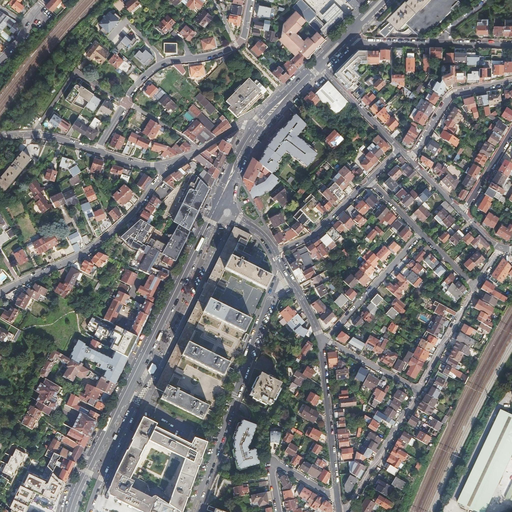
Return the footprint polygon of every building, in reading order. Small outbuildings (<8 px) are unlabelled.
[(20,0),(10,0),(8,4),(11,6),(11,7),(18,12),(19,11),(24,15),(27,12),(22,8),(23,6),(19,2),(20,0)] [(50,0),(46,6),(52,12),(55,9),(56,8),(58,6),(57,5),(61,1),(60,0),(50,0)] [(121,5),(117,0),(116,0),(112,4),(119,10),(122,8),(120,6),(121,5)] [(136,0),(129,0),(125,4),(130,10),(139,2),(136,0)] [(325,39),(348,16),(335,3),(322,17),(327,22),(324,25),(315,16),(317,15),(302,0),(299,0),(292,7),(296,11),(307,22),(317,31),(325,39)] [(355,0),(349,0),(347,2),(354,10),(359,4),(355,0)] [(461,5),(466,0),(411,0),(409,2),(408,1),(406,3),(391,18),(392,20),(382,31),(387,36),(398,26),(400,27),(405,22),(419,36),(431,31),(454,9),(455,10),(461,4),(461,5)] [(240,16),(242,7),(232,5),(231,14),(240,16)] [(259,5),(257,15),(270,17),(272,7),(259,5)] [(204,8),(196,18),(203,25),(207,19),(209,20),(213,15),(204,8)] [(113,14),(108,10),(97,22),(103,27),(101,30),(106,34),(121,17),(115,12),(113,14)] [(288,21),(285,23),(283,23),(282,28),(281,32),(281,36),(279,38),(295,55),(299,51),(306,58),(310,54),(325,39),(317,31),(310,38),(308,36),(303,40),(296,33),(302,27),(301,27),(307,22),(296,11),(287,20),(288,21)] [(11,21),(13,19),(9,17),(6,14),(0,20),(0,30),(6,23),(10,26),(8,29),(13,32),(15,30),(16,25),(11,21)] [(231,14),(230,14),(228,21),(234,22),(233,24),(238,25),(240,16),(231,14)] [(167,16),(158,26),(165,33),(174,22),(167,16)] [(255,21),(254,27),(263,28),(262,29),(267,30),(269,20),(264,19),(264,22),(259,21),(259,22),(255,21)] [(478,19),(478,34),(488,34),(488,19),(478,19)] [(495,36),(505,36),(505,22),(501,22),(501,26),(495,26),(495,36)] [(185,25),(178,33),(188,41),(195,33),(185,25)] [(268,30),(266,41),(275,42),(279,39),(274,35),(275,31),(268,30)] [(117,34),(110,43),(114,46),(121,37),(117,34)] [(130,41),(125,36),(119,42),(125,47),(128,43),(131,45),(136,40),(133,37),(130,41)] [(215,36),(203,39),(206,49),(218,46),(215,36)] [(260,39),(254,45),(262,51),(265,48),(264,48),(266,47),(264,45),(265,44),(260,39)] [(110,53),(96,42),(86,54),(92,59),(100,65),(110,53)] [(176,44),(164,44),(164,53),(177,53),(176,44)] [(262,51),(254,45),(249,50),(252,54),(253,53),(257,57),(262,51)] [(115,48),(115,47),(112,51),(114,53),(123,60),(125,57),(115,48)] [(417,48),(406,48),(406,54),(407,54),(407,59),(406,59),(406,71),(414,71),(414,54),(417,54),(417,48)] [(442,49),(429,48),(429,57),(436,57),(436,59),(442,59),(442,58),(442,51),(442,49)] [(379,53),(379,62),(382,63),(382,60),(390,60),(390,51),(387,51),(387,49),(384,49),(384,51),(381,51),(381,53),(379,53)] [(456,49),(454,49),(454,54),(454,62),(455,62),(457,62),(457,63),(466,63),(466,54),(465,54),(465,52),(465,49),(456,49)] [(492,49),(479,49),(479,54),(479,57),(486,57),(491,57),(491,53),(492,49)] [(150,58),(151,55),(145,50),(141,52),(139,50),(135,56),(143,62),(147,56),(150,58)] [(291,58),(290,60),(297,67),(306,58),(299,51),(295,55),(292,58),(291,58)] [(348,89),(361,76),(355,71),(357,69),(356,67),(359,63),(366,63),(366,51),(357,51),(344,64),(334,74),(348,89)] [(379,52),(366,51),(366,63),(379,64),(379,62),(379,53),(379,52)] [(442,51),(442,58),(444,58),(444,63),(454,63),(454,62),(454,54),(446,54),(446,51),(442,51)] [(123,60),(114,53),(108,60),(117,68),(123,60)] [(467,64),(479,65),(479,57),(479,54),(468,53),(467,64)] [(273,64),(275,62),(267,54),(265,56),(273,64)] [(284,71),(285,72),(289,75),(297,67),(290,60),(289,59),(283,65),(286,69),(284,71)] [(182,65),(173,66),(181,74),(185,73),(182,65)] [(203,65),(190,68),(192,77),(204,75),(203,65)] [(289,75),(285,72),(283,74),(280,72),(283,69),(279,65),(275,69),(271,72),(282,83),(289,75)] [(441,78),(441,81),(444,86),(454,82),(454,72),(454,66),(446,65),(446,69),(450,70),(450,74),(441,78)] [(493,75),(491,75),(491,81),(495,80),(495,76),(503,76),(503,66),(493,66),(493,75)] [(479,75),(479,80),(479,83),(481,83),(482,78),(490,78),(489,70),(480,70),(481,75),(479,75)] [(454,72),(454,82),(461,82),(465,82),(465,73),(454,72)] [(391,75),(391,82),(395,82),(395,84),(399,84),(399,86),(403,87),(404,88),(404,76),(391,75)] [(379,78),(373,85),(378,90),(385,84),(379,78)] [(249,80),(247,82),(226,103),(227,104),(224,107),(235,118),(239,114),(241,116),(261,96),(259,94),(264,90),(256,82),(253,85),(249,80)] [(335,115),(348,103),(327,80),(313,94),(310,90),(302,98),(311,108),(320,99),(335,115)] [(357,80),(349,88),(353,91),(361,84),(357,80)] [(79,91),(90,99),(93,95),(94,94),(80,85),(79,86),(75,83),(65,98),(71,103),(79,91)] [(432,90),(440,95),(444,88),(436,83),(432,90)] [(148,91),(145,93),(151,98),(158,91),(153,87),(151,89),(149,87),(147,90),(148,91)] [(415,95),(404,88),(404,92),(407,93),(408,95),(407,96),(409,97),(412,99),(415,95)] [(508,88),(503,89),(505,100),(510,97),(511,100),(511,99),(511,91),(511,92),(508,88)] [(361,100),(367,106),(376,97),(372,94),(374,92),(371,90),(361,100)] [(434,104),(440,95),(432,90),(430,93),(432,94),(431,96),(428,94),(425,99),(434,104)] [(79,95),(89,101),(90,99),(79,91),(71,103),(72,104),(79,95)] [(491,91),(486,92),(489,104),(489,107),(496,106),(496,103),(500,102),(499,95),(491,96),(491,95),(491,91)] [(214,107),(200,93),(197,97),(206,106),(205,107),(211,114),(214,112),(216,109),(214,107)] [(171,98),(166,94),(159,101),(170,111),(171,109),(174,112),(178,107),(169,100),(171,98)] [(89,101),(86,105),(93,110),(100,100),(93,95),(90,99),(89,101)] [(381,100),(385,105),(390,100),(386,95),(381,100)] [(471,99),(470,95),(462,97),(464,105),(461,107),(466,115),(467,115),(466,114),(468,111),(469,109),(472,109),(474,118),(479,117),(474,101),(472,101),(471,99)] [(485,114),(479,117),(480,122),(487,117),(490,114),(489,107),(489,104),(487,105),(485,96),(476,97),(478,106),(483,105),(485,114)] [(105,99),(98,109),(104,113),(105,111),(109,114),(114,106),(111,104),(110,102),(105,99)] [(431,104),(425,101),(419,111),(427,116),(432,108),(430,107),(431,104)] [(71,103),(67,109),(68,109),(80,114),(84,108),(72,104),(71,103)] [(370,108),(376,114),(381,109),(382,109),(379,106),(378,105),(378,106),(377,107),(374,104),(370,108)] [(190,110),(188,112),(195,119),(197,120),(209,132),(214,127),(201,113),(201,112),(193,105),(189,109),(190,110)] [(293,106),(290,109),(295,114),(297,116),(300,113),(293,106)] [(381,109),(376,114),(384,123),(390,118),(394,114),(389,109),(386,113),(385,113),(384,112),(386,110),(383,107),(382,109),(381,109)] [(423,124),(427,116),(419,111),(414,108),(412,112),(415,114),(414,115),(416,116),(415,118),(414,120),(419,123),(420,122),(423,124)] [(448,117),(448,118),(456,123),(462,115),(453,109),(448,117)] [(511,112),(506,109),(501,117),(509,122),(511,117),(511,112)] [(195,119),(188,112),(187,112),(185,115),(192,122),(195,119)] [(57,126),(62,119),(54,114),(49,121),(56,127),(57,126)] [(264,168),(271,173),(278,165),(276,163),(286,150),(288,151),(288,153),(295,158),(296,157),(307,166),(310,162),(311,163),(314,159),(313,158),(316,154),(305,145),(306,144),(299,139),(298,140),(295,138),(305,125),(297,116),(295,114),(273,137),(266,146),(258,163),(261,165),(264,168)] [(89,125),(87,128),(84,134),(93,140),(99,131),(95,129),(100,121),(94,116),(89,123),(90,124),(89,125)] [(211,133),(215,137),(231,127),(229,125),(226,120),(222,116),(220,118),(222,121),(211,133)] [(391,118),(385,124),(391,130),(398,124),(391,118)] [(439,121),(436,127),(443,130),(444,129),(455,136),(459,129),(461,126),(456,123),(448,118),(444,123),(447,124),(446,125),(439,121)] [(71,125),(62,119),(57,126),(66,132),(71,125)] [(156,124),(156,123),(151,120),(143,133),(152,139),(159,130),(161,126),(156,124)] [(197,138),(204,144),(215,137),(211,133),(209,132),(197,120),(193,124),(188,129),(187,129),(182,134),(185,136),(193,142),(197,138)] [(76,121),(72,126),(84,134),(87,128),(76,121)] [(491,125),(489,129),(489,130),(492,131),(493,131),(501,136),(500,136),(503,138),(509,129),(506,127),(503,126),(504,124),(499,121),(495,127),(491,125)] [(407,133),(414,138),(417,133),(414,131),(418,125),(412,122),(410,126),(411,127),(407,133)] [(396,129),(390,134),(393,137),(399,132),(396,129)] [(238,130),(223,140),(232,145),(239,131),(238,130)] [(331,147),(330,149),(334,153),(335,151),(338,148),(335,145),(339,141),(342,138),(334,130),(324,140),(325,141),(331,147)] [(495,146),(500,136),(493,132),(492,131),(489,130),(487,133),(490,134),(492,135),(488,142),(495,146)] [(455,145),(458,140),(444,131),(440,136),(455,145)] [(140,136),(132,132),(123,152),(127,154),(130,146),(128,145),(131,141),(136,144),(140,136)] [(433,132),(430,137),(437,142),(439,138),(436,136),(434,133),(433,132)] [(411,143),(414,138),(407,133),(402,140),(408,144),(409,142),(411,143)] [(115,134),(110,145),(120,149),(125,138),(115,134)] [(150,141),(140,136),(136,144),(144,147),(146,148),(150,141)] [(181,154),(188,151),(191,146),(185,141),(181,138),(179,140),(183,144),(179,147),(175,144),(171,148),(178,155),(181,154)] [(383,152),(383,153),(389,148),(382,141),(379,138),(374,143),(377,146),(383,152)] [(223,140),(218,147),(217,147),(218,148),(220,151),(227,155),(232,145),(223,140)] [(432,141),(429,145),(427,149),(435,154),(436,151),(439,153),(441,149),(438,148),(440,145),(432,141)] [(175,156),(178,155),(171,148),(168,146),(155,142),(153,148),(165,151),(165,152),(164,152),(162,155),(160,155),(161,160),(165,159),(175,156)] [(479,153),(488,158),(492,151),(494,147),(486,142),(479,152),(479,153)] [(218,148),(217,147),(218,147),(216,144),(209,148),(198,155),(217,170),(219,171),(227,155),(220,151),(219,153),(215,152),(218,148)] [(368,148),(367,149),(369,151),(375,157),(376,159),(380,155),(380,156),(383,152),(377,146),(375,147),(372,144),(368,148)] [(366,171),(377,160),(376,159),(375,157),(369,151),(367,149),(366,148),(361,152),(366,156),(365,157),(362,160),(364,161),(360,165),(366,171)] [(22,152),(0,177),(0,191),(2,192),(3,191),(4,192),(7,189),(6,188),(21,170),(22,171),(31,160),(22,152)] [(483,166),(488,158),(479,153),(474,161),(483,166)] [(208,168),(206,171),(215,179),(219,171),(217,170),(198,155),(194,158),(208,168)] [(406,161),(401,156),(398,159),(397,160),(402,165),(406,161)] [(434,163),(422,156),(421,159),(421,161),(424,163),(423,164),(431,168),(434,163)] [(67,159),(62,157),(58,169),(61,170),(62,167),(69,170),(73,176),(77,174),(87,169),(88,168),(85,160),(79,159),(73,162),(67,160),(67,159)] [(252,158),(243,177),(243,181),(249,193),(252,189),(254,183),(252,182),(256,176),(261,178),(263,174),(267,177),(271,173),(264,168),(263,169),(262,171),(259,169),(260,167),(261,165),(258,163),(252,158)] [(94,159),(91,171),(99,174),(103,162),(94,159)] [(501,166),(510,171),(511,167),(511,164),(505,160),(504,161),(503,160),(501,164),(502,165),(501,166)] [(190,169),(191,171),(194,174),(196,172),(194,170),(198,165),(193,161),(187,164),(191,168),(190,169)] [(436,174),(442,178),(447,169),(437,163),(433,170),(437,173),(436,174)] [(187,164),(178,170),(179,171),(183,175),(190,168),(187,164)] [(345,167),(350,173),(351,172),(357,178),(363,173),(357,167),(352,171),(350,170),(348,167),(349,166),(347,164),(344,167),(345,167)] [(465,173),(467,174),(468,175),(472,178),(475,179),(476,177),(481,169),(473,164),(471,167),(470,169),(468,168),(465,173)] [(127,185),(132,171),(123,169),(124,167),(116,165),(116,166),(113,165),(110,172),(117,174),(118,173),(122,175),(120,181),(126,183),(127,185)] [(390,178),(394,181),(402,173),(395,166),(387,174),(390,178)] [(498,172),(507,177),(510,171),(501,166),(498,172)] [(341,177),(348,183),(354,177),(350,173),(345,167),(338,173),(341,177)] [(206,171),(202,168),(198,174),(211,188),(215,179),(206,171)] [(88,173),(87,169),(77,174),(79,178),(88,173)] [(405,177),(409,180),(417,172),(413,169),(405,177)] [(45,173),(44,175),(45,176),(44,179),(52,182),(56,173),(48,170),(46,173),(45,173)] [(174,173),(170,176),(174,180),(176,182),(183,176),(183,175),(179,171),(177,172),(176,171),(174,173)] [(488,188),(501,195),(503,193),(506,195),(507,193),(500,189),(507,177),(498,172),(488,188)] [(271,173),(267,177),(264,181),(257,185),(254,190),(252,189),(249,193),(250,194),(253,200),(254,199),(258,197),(271,190),(280,180),(271,173)] [(79,178),(77,174),(73,176),(69,179),(71,185),(80,181),(79,178)] [(144,191),(152,180),(144,174),(136,186),(144,191)] [(457,185),(458,182),(456,180),(454,182),(446,174),(444,176),(445,177),(441,181),(448,188),(450,186),(454,190),(457,185)] [(472,178),(468,175),(462,184),(469,189),(475,179),(472,178)] [(170,176),(163,182),(168,185),(169,184),(174,180),(170,176)] [(198,177),(175,223),(179,225),(189,232),(199,213),(210,190),(205,185),(198,177)] [(334,183),(342,191),(349,184),(348,183),(341,177),(334,183)] [(392,191),(398,185),(394,181),(390,178),(384,184),(392,191)] [(38,186),(35,180),(25,188),(27,191),(26,191),(29,197),(27,198),(30,203),(28,204),(31,209),(30,210),(33,215),(44,209),(53,205),(52,204),(43,206),(42,204),(44,203),(39,192),(46,189),(45,188),(38,189),(37,187),(38,186)] [(45,188),(46,189),(47,193),(54,189),(52,185),(49,187),(47,184),(44,186),(45,188)] [(130,199),(135,205),(138,200),(125,186),(112,197),(122,208),(120,209),(125,215),(133,206),(128,201),(130,199)] [(290,200),(291,198),(284,191),(285,190),(281,186),(272,196),(271,195),(270,196),(275,201),(277,199),(284,206),(290,200)] [(338,188),(333,193),(338,199),(344,193),(338,188)] [(484,194),(492,199),(494,196),(501,201),(504,197),(501,195),(488,188),(484,194)] [(403,191),(401,189),(398,192),(395,196),(399,201),(406,195),(402,191),(403,191)] [(76,203),(79,202),(77,198),(75,195),(73,190),(67,193),(62,195),(63,197),(66,203),(67,205),(72,203),(73,204),(76,203)] [(92,190),(85,193),(88,202),(95,199),(92,190)] [(425,190),(418,196),(424,203),(425,202),(431,196),(425,190)] [(462,190),(457,198),(462,201),(467,193),(462,190)] [(53,205),(54,208),(66,203),(63,197),(62,195),(61,193),(50,199),(52,204),(53,205)] [(77,194),(81,205),(88,202),(85,193),(81,195),(81,193),(77,194)] [(329,202),(331,205),(337,199),(331,193),(325,198),(329,202)] [(309,220),(312,222),(325,210),(310,194),(305,199),(308,203),(301,211),(309,220)] [(372,207),(371,207),(373,210),(376,207),(374,205),(378,201),(375,198),(372,195),(366,201),(372,207)] [(408,195),(401,202),(405,207),(413,199),(408,195)] [(153,196),(148,203),(157,208),(161,202),(153,196)] [(483,199),(478,208),(486,213),(491,204),(483,199)] [(256,202),(255,203),(259,211),(267,203),(265,200),(261,202),(260,200),(256,202)] [(360,213),(362,215),(369,208),(362,201),(355,208),(357,210),(359,212),(360,213)] [(413,201),(407,207),(409,210),(416,204),(413,201)] [(454,210),(445,201),(440,205),(444,209),(443,210),(444,211),(443,213),(441,211),(437,216),(434,218),(437,221),(440,224),(449,216),(454,210)] [(327,210),(332,205),(331,205),(329,202),(324,207),(327,210)] [(424,203),(421,205),(427,211),(430,208),(425,202),(424,203)] [(143,208),(142,210),(150,215),(154,209),(148,204),(144,209),(143,208)] [(350,216),(357,210),(355,208),(352,205),(345,211),(350,216)] [(380,221),(388,211),(382,205),(375,213),(374,215),(375,216),(380,221)] [(421,205),(413,213),(423,223),(431,215),(427,211),(421,205)] [(122,217),(125,215),(120,209),(118,212),(115,208),(108,213),(114,220),(120,215),(122,217)] [(301,211),(299,209),(292,217),(293,218),(297,221),(302,226),(304,223),(305,224),(306,224),(307,223),(308,223),(308,222),(309,221),(309,220),(301,211)] [(101,210),(92,213),(96,222),(104,218),(101,210)] [(352,220),(346,214),(343,211),(337,216),(340,219),(340,220),(343,224),(346,227),(347,229),(354,222),(352,220)] [(390,225),(396,218),(393,216),(389,213),(388,211),(382,218),(380,221),(379,223),(381,225),(384,221),(390,225)] [(143,212),(139,218),(146,222),(150,215),(143,212)] [(280,225),(285,223),(280,213),(270,219),(275,228),(280,225)] [(357,216),(354,220),(359,225),(358,226),(359,226),(359,227),(360,228),(367,220),(366,219),(364,217),(362,215),(360,213),(358,215),(359,215),(358,216),(357,215),(356,215),(357,216)] [(488,213),(482,224),(484,225),(485,224),(488,226),(488,225),(494,216),(488,213)] [(449,216),(440,224),(445,230),(454,221),(455,222),(461,216),(458,214),(452,219),(449,216)] [(494,216),(488,225),(491,227),(493,228),(499,219),(494,216)] [(112,226),(108,219),(98,227),(99,229),(101,235),(112,226)] [(119,238),(140,220),(138,219),(117,238),(131,253),(135,256),(136,254),(132,252),(119,238)] [(397,219),(389,228),(391,229),(393,227),(399,233),(404,227),(399,223),(400,222),(397,219)] [(150,226),(140,220),(119,238),(132,252),(136,254),(138,249),(142,243),(150,226)] [(302,226),(297,221),(291,228),(298,234),(304,227),(302,226)] [(346,227),(343,224),(339,221),(333,226),(340,233),(346,227)] [(507,229),(502,238),(506,240),(507,238),(509,239),(510,239),(511,236),(511,235),(510,234),(511,230),(511,224),(507,229)] [(161,232),(150,226),(142,243),(147,246),(151,248),(163,255),(165,256),(175,261),(183,246),(185,240),(189,232),(179,225),(172,239),(161,232)] [(449,237),(450,238),(455,234),(456,232),(458,230),(460,228),(457,225),(456,226),(453,230),(452,231),(450,228),(447,231),(445,233),(444,232),(441,235),(442,236),(440,238),(444,243),(449,237)] [(364,231),(368,235),(372,230),(368,226),(364,231)] [(368,235),(366,237),(370,240),(377,232),(381,236),(383,233),(376,226),(372,230),(368,235)] [(501,237),(507,229),(501,226),(496,234),(501,237)] [(185,328),(155,388),(164,392),(167,386),(168,386),(174,373),(176,369),(182,356),(188,342),(189,343),(195,329),(198,325),(204,313),(203,312),(210,299),(212,296),(217,286),(224,289),(226,284),(219,281),(225,269),(266,289),(273,275),(271,264),(264,260),(266,255),(261,253),(262,250),(259,248),(259,247),(254,245),(252,249),(254,250),(251,255),(243,251),(251,235),(234,227),(208,279),(207,283),(205,282),(203,288),(204,289),(185,328)] [(333,237),(338,232),(332,227),(328,231),(333,237)] [(11,228),(5,231),(9,238),(15,235),(11,228)] [(79,234),(82,239),(90,236),(86,228),(85,228),(78,231),(79,234)] [(405,228),(398,235),(405,241),(411,234),(405,228)] [(290,231),(285,234),(286,234),(285,235),(286,237),(284,239),(282,240),(282,241),(283,243),(288,240),(296,235),(298,234),(292,229),(290,231)] [(458,230),(456,232),(462,239),(465,236),(458,230)] [(71,244),(80,240),(77,232),(68,236),(71,244)] [(450,238),(448,240),(452,244),(455,246),(462,239),(456,232),(455,234),(450,238)] [(52,233),(43,238),(48,249),(58,244),(52,233)] [(282,240),(284,239),(281,233),(273,237),(277,244),(282,241),(282,240)] [(333,241),(327,234),(326,234),(325,233),(323,235),(323,236),(321,238),(324,241),(322,242),(323,243),(327,248),(329,251),(333,247),(330,243),(333,241)] [(462,239),(467,245),(473,239),(467,234),(465,236),(462,239)] [(491,247),(479,235),(470,244),(470,245),(475,249),(477,246),(479,243),(480,242),(481,244),(488,250),(491,247)] [(48,249),(43,238),(33,243),(34,246),(38,254),(48,249)] [(320,240),(314,244),(320,252),(319,253),(321,255),(322,257),(323,256),(329,251),(327,248),(323,243),(320,240)] [(75,253),(83,248),(80,242),(72,246),(75,253)] [(399,247),(399,246),(396,243),(395,244),(394,243),(389,247),(395,253),(400,248),(399,247)] [(319,257),(321,255),(319,253),(317,250),(313,244),(307,248),(314,258),(317,255),(319,257)] [(427,245),(413,259),(417,263),(418,264),(432,250),(427,245)] [(74,253),(75,253),(72,246),(71,246),(63,250),(66,256),(74,253)] [(381,261),(381,262),(384,259),(386,256),(391,252),(386,248),(384,246),(375,256),(378,259),(379,259),(381,261)] [(301,259),(304,266),(305,266),(305,267),(306,267),(307,268),(308,268),(309,268),(310,267),(311,267),(312,266),(312,265),(312,264),(312,263),(312,262),(306,247),(298,251),(301,259)] [(346,247),(342,251),(345,255),(347,257),(351,253),(346,247)] [(163,255),(151,248),(139,270),(146,273),(160,280),(165,282),(170,271),(164,268),(162,272),(155,269),(163,255)] [(298,251),(296,248),(291,251),(292,253),(295,259),(299,258),(300,259),(301,259),(298,251)] [(16,258),(20,265),(27,260),(25,257),(22,250),(15,254),(16,256),(17,257),(16,258)] [(367,262),(373,268),(376,264),(374,263),(375,262),(378,259),(375,256),(370,251),(369,251),(363,258),(367,262)] [(469,259),(475,265),(477,264),(478,264),(484,258),(477,251),(469,259)] [(59,260),(62,258),(59,252),(51,255),(51,256),(54,262),(59,260)] [(94,258),(92,261),(98,267),(104,261),(97,254),(94,257),(94,258)] [(424,262),(432,270),(438,263),(429,255),(424,260),(424,262)] [(172,267),(175,261),(165,256),(162,262),(172,267)] [(291,259),(287,262),(295,276),(306,270),(303,265),(301,266),(300,264),(297,266),(295,261),(293,263),(291,259)] [(469,271),(475,265),(469,259),(463,265),(469,271)] [(510,274),(511,271),(511,268),(503,259),(489,279),(496,284),(498,280),(501,282),(502,280),(503,281),(506,277),(505,277),(506,274),(508,275),(510,274)] [(411,271),(416,276),(423,268),(418,264),(417,263),(416,264),(411,260),(408,264),(409,265),(407,267),(408,268),(411,271)] [(83,265),(81,269),(88,273),(93,265),(85,261),(82,265),(83,265)] [(360,270),(368,277),(375,270),(373,268),(367,262),(360,269),(360,270)] [(440,264),(433,271),(440,278),(447,271),(440,264)] [(18,270),(22,277),(28,273),(29,273),(25,266),(18,270)] [(410,283),(412,285),(419,278),(416,276),(411,271),(408,268),(407,267),(406,267),(406,266),(399,273),(410,283)] [(306,270),(295,276),(297,280),(304,275),(306,279),(310,277),(310,278),(314,276),(313,275),(315,274),(311,267),(310,267),(306,270)] [(77,277),(79,273),(79,272),(71,269),(64,282),(71,286),(72,287),(77,277)] [(138,275),(127,269),(121,281),(132,286),(138,275)] [(359,282),(361,285),(365,281),(367,282),(369,280),(370,279),(368,277),(360,270),(353,277),(359,282)] [(2,272),(2,273),(4,275),(6,278),(10,282),(11,282),(2,272)] [(398,287),(403,290),(410,283),(399,273),(398,272),(394,276),(398,280),(400,281),(396,285),(398,287)] [(152,297),(160,280),(146,273),(145,276),(148,277),(144,287),(140,286),(137,291),(145,295),(144,297),(146,298),(145,300),(152,303),(154,298),(152,297)] [(321,273),(311,279),(314,283),(316,287),(324,283),(326,282),(321,273)] [(350,288),(351,289),(359,282),(353,277),(350,274),(343,281),(350,288)] [(444,288),(447,290),(454,279),(455,277),(451,274),(444,282),(447,285),(444,288)] [(0,287),(10,282),(6,278),(1,282),(0,282),(0,287)] [(447,290),(445,293),(454,302),(460,296),(462,294),(461,293),(465,290),(464,289),(458,283),(457,283),(454,279),(447,290)] [(335,287),(329,280),(326,282),(324,283),(327,287),(328,286),(330,291),(335,287)] [(498,299),(505,303),(507,299),(493,290),(495,287),(486,281),(481,289),(485,291),(486,292),(498,299)] [(64,297),(71,286),(64,282),(62,286),(60,284),(55,292),(64,297)] [(119,291),(115,299),(123,303),(139,311),(148,316),(154,304),(152,303),(145,300),(143,306),(130,299),(131,297),(128,295),(132,288),(120,282),(117,290),(119,291)] [(47,290),(35,284),(33,287),(36,289),(34,292),(40,295),(41,295),(43,296),(47,290)] [(386,288),(399,300),(403,296),(400,293),(403,291),(403,290),(398,287),(396,285),(395,284),(393,287),(390,284),(386,288)] [(323,285),(315,289),(319,296),(327,292),(323,285)] [(31,290),(28,288),(27,291),(30,293),(28,296),(37,300),(40,295),(34,292),(31,290)] [(350,300),(356,294),(351,289),(350,288),(344,294),(350,300)] [(492,307),(493,308),(498,299),(486,292),(481,301),(492,307)] [(15,305),(24,310),(26,306),(29,308),(33,299),(21,293),(20,296),(19,296),(16,301),(15,305)] [(377,293),(370,301),(370,302),(372,303),(376,307),(380,303),(389,311),(386,314),(393,321),(397,316),(399,314),(392,307),(377,293)] [(342,294),(334,301),(335,303),(340,307),(348,299),(342,294)] [(113,324),(123,303),(115,299),(104,320),(113,324)] [(251,319),(210,299),(203,312),(204,313),(244,332),(251,319)] [(328,310),(318,299),(310,305),(316,315),(318,312),(322,316),(328,310)] [(394,305),(392,307),(399,314),(405,306),(404,306),(402,304),(402,305),(396,299),(392,303),(394,305)] [(480,300),(479,300),(475,308),(475,309),(481,312),(488,315),(491,310),(495,312),(497,310),(492,308),(492,307),(481,301),(480,300)] [(439,308),(435,314),(445,319),(446,316),(444,315),(446,311),(454,316),(456,313),(437,302),(435,306),(439,308)] [(365,310),(372,317),(379,310),(376,307),(372,303),(365,310)] [(281,314),(288,323),(291,321),(297,315),(297,314),(296,312),(295,312),(293,313),(289,308),(281,314)] [(0,318),(11,324),(17,313),(11,309),(8,314),(4,311),(4,312),(1,317),(0,318)] [(371,321),(374,319),(372,317),(365,310),(362,313),(363,313),(362,315),(360,316),(365,321),(366,320),(369,323),(371,321)] [(124,318),(117,326),(127,331),(138,337),(148,316),(139,311),(133,323),(128,321),(126,326),(124,325),(127,320),(124,318)] [(325,324),(334,316),(329,311),(320,319),(325,324)] [(481,322),(491,328),(493,324),(489,321),(491,317),(488,315),(481,312),(480,313),(476,320),(481,322)] [(288,324),(295,332),(301,327),(304,323),(297,315),(291,321),(288,323),(288,324)] [(362,325),(364,322),(358,316),(355,319),(356,320),(352,324),(356,327),(360,323),(362,325)] [(103,319),(93,339),(105,345),(107,341),(105,340),(113,324),(104,320),(103,319)] [(430,334),(436,336),(442,326),(435,322),(431,329),(429,327),(426,332),(430,334)] [(484,335),(486,336),(491,328),(481,322),(479,327),(486,331),(484,335)] [(468,337),(469,337),(473,329),(464,324),(460,332),(468,337)] [(389,327),(388,328),(387,330),(394,334),(397,327),(393,325),(391,328),(389,327)] [(343,333),(349,338),(351,335),(350,333),(353,330),(349,326),(343,333)] [(305,336),(308,331),(303,329),(301,327),(295,332),(297,334),(304,338),(305,336)] [(0,328),(0,340),(4,343),(6,342),(7,340),(7,338),(9,338),(11,334),(8,333),(8,332),(0,328)] [(114,339),(110,348),(128,357),(135,342),(138,337),(127,331),(122,343),(114,339)] [(426,332),(425,331),(421,339),(422,339),(423,340),(434,345),(437,340),(429,336),(430,334),(426,332)] [(344,343),(349,338),(343,333),(342,332),(336,338),(337,340),(344,343)] [(457,341),(467,346),(468,343),(466,342),(468,337),(458,332),(455,337),(454,339),(456,340),(457,341)] [(369,336),(367,339),(364,346),(373,351),(374,351),(378,342),(379,341),(369,336)] [(353,337),(351,339),(347,344),(360,351),(364,343),(353,337)] [(378,342),(374,351),(375,351),(380,354),(381,353),(385,347),(388,341),(386,340),(384,338),(382,342),(381,344),(379,343),(378,342)] [(93,339),(88,348),(98,353),(99,350),(114,356),(112,361),(124,367),(128,357),(110,348),(105,345),(93,339)] [(434,345),(423,340),(422,339),(418,347),(419,347),(428,352),(430,349),(432,350),(434,345)] [(307,344),(301,352),(297,359),(303,362),(304,363),(305,360),(302,358),(312,345),(306,341),(305,343),(307,344)] [(457,341),(453,348),(463,354),(467,356),(470,351),(468,350),(469,347),(467,346),(457,341)] [(230,363),(189,343),(188,342),(182,356),(223,376),(230,363)] [(117,381),(124,367),(112,361),(97,354),(98,353),(88,348),(79,343),(70,359),(79,364),(83,357),(84,357),(86,358),(87,357),(97,362),(96,365),(105,370),(103,374),(117,381)] [(425,360),(429,353),(428,352),(419,347),(418,347),(417,346),(412,354),(425,360)] [(392,351),(385,347),(381,353),(384,355),(384,357),(382,356),(380,360),(390,366),(391,366),(392,366),(398,355),(392,352),(392,351)] [(70,359),(51,348),(42,368),(47,371),(49,368),(51,369),(52,365),(51,364),(53,360),(56,362),(58,359),(64,362),(62,365),(66,367),(65,369),(65,368),(61,374),(66,377),(72,380),(75,375),(77,370),(87,376),(90,371),(80,365),(79,364),(70,359)] [(453,349),(448,357),(457,362),(459,363),(463,354),(453,349)] [(99,350),(98,353),(97,354),(112,361),(114,356),(99,350)] [(412,354),(407,351),(402,359),(401,361),(398,360),(393,369),(400,373),(402,370),(403,371),(407,363),(408,362),(412,354)] [(157,352),(154,358),(161,361),(164,356),(157,352)] [(335,353),(327,354),(329,371),(335,370),(337,370),(335,353)] [(420,368),(425,360),(412,354),(408,362),(407,363),(411,365),(406,374),(413,378),(419,367),(420,368)] [(449,362),(447,364),(454,368),(457,370),(460,366),(456,364),(457,362),(448,357),(447,361),(449,362)] [(339,359),(338,358),(337,370),(343,369),(344,368),(346,363),(342,361),(339,359)] [(446,374),(451,377),(453,375),(454,375),(464,380),(467,376),(450,367),(445,364),(444,367),(441,372),(443,373),(446,374)] [(47,371),(42,368),(39,375),(41,376),(46,379),(49,372),(47,371)] [(307,368),(302,375),(307,378),(310,380),(314,372),(307,368)] [(343,369),(337,370),(335,370),(335,379),(347,377),(346,369),(344,368),(343,369)] [(360,368),(355,377),(362,381),(367,372),(360,368)] [(176,369),(174,373),(181,377),(183,372),(176,369)] [(111,392),(115,384),(105,379),(101,377),(90,371),(87,376),(89,377),(93,379),(98,382),(98,383),(96,388),(110,395),(111,392)] [(301,378),(302,379),(305,381),(307,378),(302,375),(300,374),(296,372),(295,372),(294,374),(297,376),(298,376),(301,378)] [(261,373),(249,395),(269,406),(281,383),(261,373)] [(117,381),(103,374),(101,377),(105,379),(115,384),(117,381)] [(368,375),(362,386),(373,392),(379,381),(368,375)] [(46,379),(41,376),(26,403),(32,407),(43,413),(45,415),(50,417),(56,421),(60,413),(66,404),(65,403),(69,393),(64,390),(46,379)] [(292,384),(291,383),(288,388),(289,389),(292,387),(294,388),(295,385),(298,387),(302,379),(301,378),(298,376),(297,376),(292,384)] [(382,376),(377,385),(382,387),(385,383),(384,382),(386,378),(382,376)] [(432,387),(439,391),(443,384),(446,386),(447,384),(447,383),(437,377),(433,385),(432,387)] [(110,395),(96,388),(87,384),(86,388),(86,389),(87,390),(85,395),(105,405),(110,395)] [(209,406),(168,386),(167,386),(164,392),(160,399),(161,399),(202,419),(209,406)] [(433,398),(435,399),(440,391),(439,391),(432,387),(431,387),(427,394),(433,398)] [(374,399),(380,402),(380,403),(386,393),(383,392),(383,393),(376,389),(373,394),(376,396),(374,399)] [(333,408),(352,406),(352,399),(348,399),(347,390),(342,391),(342,394),(339,394),(339,396),(338,396),(338,399),(339,399),(339,400),(340,404),(333,404),(333,408)] [(397,390),(393,397),(401,402),(405,395),(397,390)] [(79,392),(77,397),(79,398),(79,399),(92,406),(102,412),(105,405),(85,395),(79,392)] [(422,401),(429,405),(433,398),(427,394),(426,394),(422,392),(420,395),(424,397),(422,401)] [(72,394),(67,405),(79,411),(80,407),(79,407),(78,406),(77,405),(78,400),(79,399),(79,398),(77,397),(72,394)] [(310,394),(306,401),(314,406),(319,399),(310,394)] [(374,399),(373,399),(372,401),(373,402),(371,405),(374,407),(377,403),(379,404),(380,402),(374,399)] [(393,400),(389,407),(396,411),(400,404),(393,400)] [(80,407),(79,411),(79,412),(80,412),(87,416),(87,417),(96,421),(97,421),(98,420),(100,415),(90,410),(90,412),(88,411),(89,409),(86,408),(81,405),(80,407)] [(26,415),(20,424),(31,429),(36,421),(38,422),(43,413),(32,407),(27,415),(26,415)] [(306,407),(301,416),(313,423),(318,414),(306,407)] [(387,407),(383,414),(391,419),(395,412),(387,407)] [(342,409),(334,410),(335,418),(344,417),(344,415),(343,415),(342,409)] [(412,416),(418,420),(423,412),(416,409),(412,416)] [(383,414),(377,411),(374,415),(379,418),(378,419),(380,420),(381,419),(388,424),(389,423),(393,426),(395,422),(392,420),(391,419),(383,414)] [(434,419),(441,423),(445,415),(439,411),(434,419)] [(511,417),(497,411),(455,502),(478,511),(480,511),(511,445),(511,443),(511,417)] [(85,435),(88,437),(91,431),(92,431),(92,430),(91,429),(92,428),(93,428),(94,427),(93,427),(96,421),(87,417),(87,416),(80,412),(72,429),(74,430),(85,435)] [(375,421),(364,415),(363,420),(368,423),(370,420),(371,421),(367,427),(374,431),(378,424),(374,422),(375,421)] [(418,425),(421,421),(418,420),(412,416),(411,416),(407,422),(414,426),(415,424),(418,425)] [(431,427),(437,431),(441,423),(434,419),(429,416),(428,418),(430,419),(427,422),(429,424),(428,426),(431,427)] [(143,417),(115,475),(108,491),(109,495),(115,497),(115,498),(118,500),(121,501),(127,504),(130,506),(142,511),(148,511),(155,500),(152,498),(148,496),(149,495),(149,492),(149,486),(147,484),(145,482),(143,480),(140,479),(137,479),(139,476),(132,472),(148,441),(185,459),(169,502),(169,504),(180,511),(182,511),(207,442),(193,437),(190,444),(155,427),(156,423),(151,421),(143,417)] [(339,421),(336,421),(337,427),(345,426),(345,418),(339,419),(339,421)] [(249,422),(242,420),(241,423),(240,426),(238,426),(237,430),(236,431),(234,439),(233,439),(235,439),(233,444),(235,449),(235,451),(234,452),(235,457),(236,460),(238,466),(241,468),(247,467),(260,463),(256,449),(247,451),(257,425),(249,422)] [(76,440),(75,443),(84,448),(89,437),(88,437),(85,435),(74,430),(72,429),(71,428),(67,435),(76,440)] [(316,443),(321,435),(313,430),(312,431),(309,429),(305,436),(308,438),(316,443)] [(275,430),(270,432),(271,444),(274,443),(279,444),(281,432),(275,430)] [(414,438),(426,445),(430,437),(418,430),(414,437),(414,438)] [(399,439),(407,443),(411,436),(404,431),(399,439)] [(290,442),(294,436),(287,432),(282,440),(289,444),(290,443),(290,442)] [(375,448),(377,445),(381,439),(370,432),(367,436),(369,438),(368,440),(364,446),(365,447),(372,451),(373,451),(376,453),(378,450),(375,448)] [(72,453),(68,459),(76,463),(84,448),(75,443),(58,433),(49,450),(51,451),(55,453),(59,446),(62,441),(75,449),(72,453)] [(343,439),(336,440),(337,445),(339,445),(339,448),(343,448),(343,447),(349,447),(348,439),(343,440),(343,439)] [(397,441),(396,443),(395,446),(403,450),(406,444),(398,439),(397,441)] [(289,444),(285,451),(289,454),(288,455),(292,458),(294,455),(296,452),(298,448),(290,443),(289,444)] [(321,448),(316,444),(314,447),(313,447),(311,450),(312,450),(311,452),(316,455),(321,448)] [(389,453),(398,458),(402,451),(394,446),(393,449),(391,448),(389,453)] [(61,447),(57,454),(61,456),(64,457),(66,458),(69,452),(61,447)] [(362,455),(367,458),(368,458),(367,457),(371,451),(372,451),(365,447),(361,454),(362,455)] [(350,448),(347,448),(347,449),(341,450),(342,453),(341,453),(341,456),(342,456),(342,459),(348,459),(347,451),(351,451),(350,448)] [(26,453),(16,449),(12,456),(11,456),(7,464),(6,463),(2,472),(12,477),(17,465),(19,465),(21,462),(22,462),(26,453)] [(60,467),(62,463),(58,461),(61,456),(57,454),(57,453),(55,453),(51,451),(49,450),(47,449),(45,453),(46,454),(45,455),(51,458),(47,466),(53,472),(56,465),(60,467)] [(361,454),(356,451),(354,460),(356,461),(358,457),(359,458),(360,457),(361,457),(362,455),(361,454)] [(292,458),(290,462),(294,465),(296,463),(300,465),(304,458),(300,455),(299,457),(294,455),(292,458)] [(391,464),(390,465),(393,467),(396,469),(401,461),(390,455),(387,461),(391,464)] [(66,482),(76,463),(68,459),(66,458),(64,457),(63,461),(62,463),(60,467),(61,468),(61,467),(62,468),(62,469),(63,469),(58,479),(66,482)] [(316,463),(315,465),(318,467),(322,469),(327,461),(323,459),(322,460),(318,457),(315,462),(316,463)] [(235,461),(237,468),(240,470),(247,468),(247,467),(241,468),(238,466),(236,460),(235,460),(235,461)] [(361,465),(361,464),(356,461),(353,466),(358,469),(355,472),(352,470),(351,474),(358,478),(362,471),(364,467),(361,465)] [(303,462),(300,467),(303,468),(302,470),(306,472),(310,465),(305,462),(305,463),(303,462)] [(393,467),(390,465),(386,463),(384,467),(387,469),(386,471),(390,473),(393,467)] [(311,465),(307,473),(312,476),(317,468),(311,465)] [(317,468),(312,476),(317,479),(320,475),(322,471),(317,468)] [(330,473),(323,470),(322,471),(320,475),(317,479),(327,485),(329,484),(328,476),(330,473)] [(56,503),(66,482),(58,479),(53,473),(48,482),(29,475),(23,487),(20,485),(10,508),(15,511),(14,511),(25,511),(35,493),(56,503)] [(291,490),(293,488),(286,477),(284,476),(281,478),(281,480),(283,483),(281,484),(283,487),(282,488),(282,491),(291,490)] [(350,476),(344,485),(345,491),(348,493),(357,479),(350,476)] [(401,489),(405,483),(395,477),(392,484),(401,489)] [(511,478),(503,498),(511,501),(511,478)] [(375,490),(386,496),(391,487),(389,485),(386,484),(379,479),(376,484),(377,485),(378,485),(375,490)] [(305,486),(300,483),(294,493),(299,496),(304,488),(305,486)] [(234,493),(233,493),(234,497),(244,495),(244,492),(248,492),(247,487),(243,488),(242,485),(233,487),(234,493)] [(304,488),(299,496),(307,501),(312,493),(304,488)] [(292,493),(291,490),(282,491),(284,501),(294,499),(292,492),(292,493)] [(272,499),(270,491),(251,495),(252,502),(258,501),(259,506),(269,504),(268,500),(272,499)] [(307,501),(307,502),(310,504),(309,506),(311,507),(318,497),(312,493),(307,501)] [(374,502),(375,503),(380,506),(380,505),(384,508),(388,510),(392,503),(384,499),(378,495),(376,499),(374,502)] [(311,508),(315,510),(317,508),(323,500),(318,497),(311,507),(311,508)] [(361,505),(371,511),(375,503),(374,502),(367,498),(365,497),(361,505)] [(180,511),(169,504),(159,498),(155,500),(148,511),(180,511)] [(330,501),(325,498),(323,500),(317,508),(324,511),(331,511),(332,507),(329,504),(330,501)] [(296,509),(294,499),(284,501),(286,511),(296,509)]
